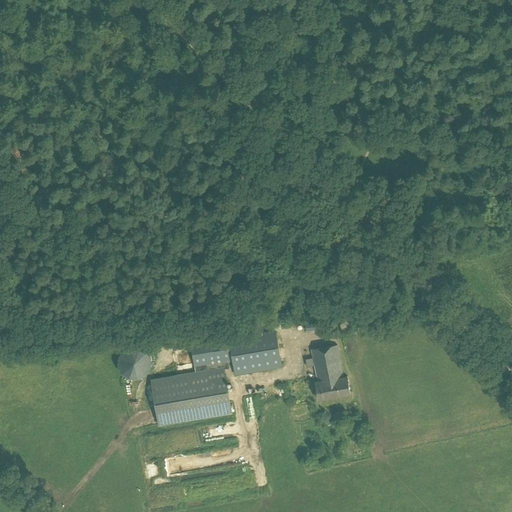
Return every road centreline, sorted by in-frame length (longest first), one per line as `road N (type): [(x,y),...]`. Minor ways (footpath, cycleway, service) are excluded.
road 1 (unclassified): [(511,372),(146,0)]
road 2 (track): [(511,160),(243,99),(0,109)]
road 3 (track): [(436,295),(0,342)]
road 4 (track): [(0,225),(242,221)]
road 5 (track): [(325,0),(341,121)]
